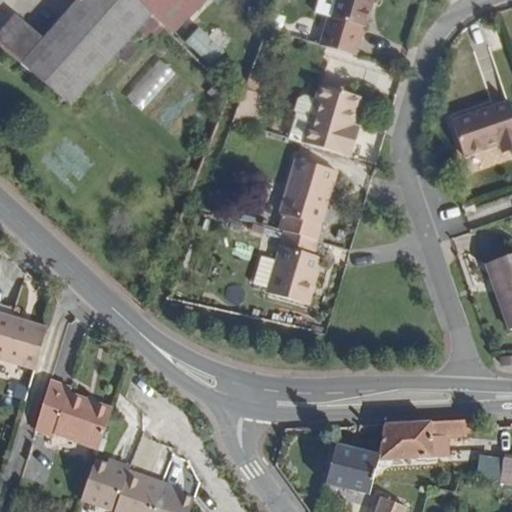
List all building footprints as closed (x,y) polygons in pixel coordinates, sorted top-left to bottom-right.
[(145,49),(171,19),(151,0),(91,0),(111,18),(145,49)] [(158,0),(195,34),(225,0),(158,0)] [(318,0),(309,30),(324,34),(329,36),(339,0),(318,0)] [(357,43),(361,45),(374,0),(339,0),(329,36),(324,34),(315,63),(348,72),(357,43)] [(5,43),(34,67),(56,84),(79,56),(27,14),(5,43)] [(56,84),(92,112),(145,49),(111,18),(79,56),(56,84)] [(241,110),(227,105),(222,119),(236,124),(241,110)] [(349,176),(358,147),(353,146),(361,118),(316,105),(313,116),(299,162),(349,176)] [(292,132),(284,157),(299,162),(313,116),(303,114),(292,117),(288,131),(292,132)] [(216,138),(230,142),(236,124),(222,119),(216,138)] [(496,175),(511,169),(511,150),(504,124),(448,141),(461,177),(494,167),(496,175)] [(279,235),(275,250),(282,252),(305,258),(326,192),(290,181),(274,234),(279,235)] [(210,217),(191,211),(186,225),(206,231),(210,217)] [(182,234),(202,241),(206,231),(186,225),(182,234)] [(299,321),(313,276),(301,272),(305,258),(282,252),(274,276),(266,303),(264,310),(299,321)] [(508,345),(511,343),(511,270),(487,279),(508,345)] [(260,272),(251,298),(266,303),(274,276),(260,272)] [(0,357),(42,365),(49,324),(0,315),(0,357)] [(511,357),(499,357),(499,362),(499,366),(511,366),(511,357)] [(57,434),(101,448),(114,411),(71,396),(72,392),(51,385),(36,431),(56,438),(57,434)] [(381,468),(431,473),(434,453),(476,453),(480,438),(388,440),(381,468)] [(371,505),(376,488),(381,468),(337,457),(327,494),(371,505)] [(115,511),(194,511),(198,500),(179,494),(181,489),(151,479),(149,485),(129,478),(132,467),(116,462),(114,469),(96,463),(83,501),(116,511),(115,511)] [(474,486),(499,491),(505,469),(481,464),(474,486)] [(499,491),(511,493),(511,470),(505,469),(499,491)]
